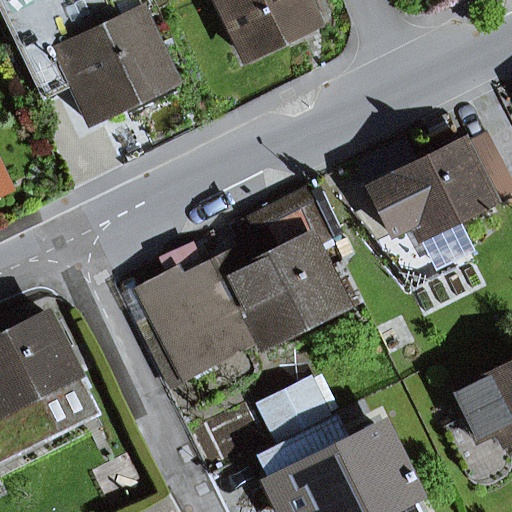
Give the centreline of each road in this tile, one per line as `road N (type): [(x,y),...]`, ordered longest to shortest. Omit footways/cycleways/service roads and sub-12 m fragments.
road 1 (residential): [(511,26),(68,243)]
road 2 (residential): [(68,243),(206,511)]
